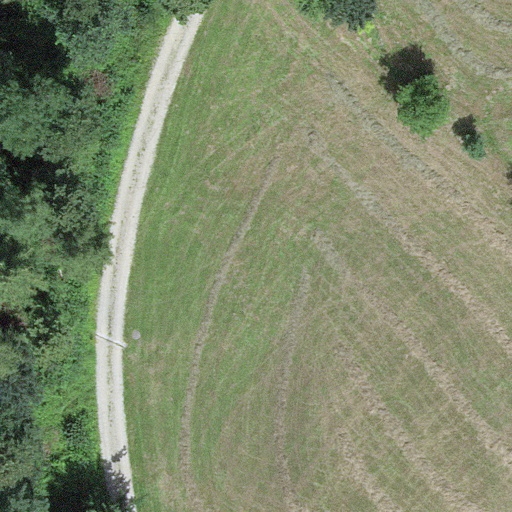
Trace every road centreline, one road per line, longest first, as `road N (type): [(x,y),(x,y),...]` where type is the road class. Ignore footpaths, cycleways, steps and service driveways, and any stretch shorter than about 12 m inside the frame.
road 1 (track): [(189,0),(136,144),(117,258),(109,337),(120,511)]
road 2 (track): [(187,0),(40,93),(0,138)]
